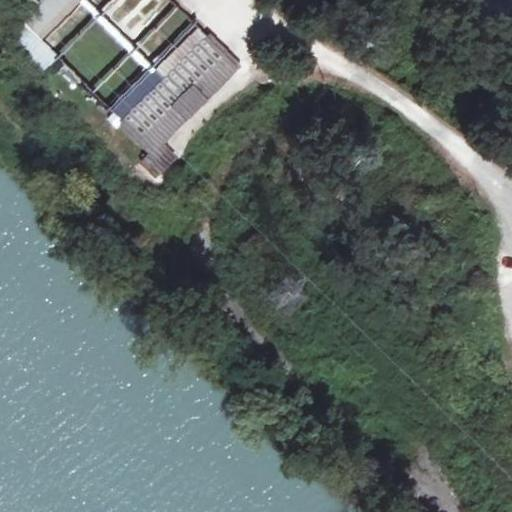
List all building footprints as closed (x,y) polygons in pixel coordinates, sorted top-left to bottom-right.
[(23,26),(38,42),(80,0),(18,0),(30,12),(19,23),(23,26)] [(23,26),(7,42),(40,75),(56,60),(38,42),(23,26)] [(145,158),(152,150),(181,121),(168,108),(183,92),(197,106),(231,71),(200,41),(114,126),(145,158)] [(197,106),(183,92),(168,108),(181,121),(197,106)] [(145,158),(135,168),(151,183),(169,166),(152,150),(145,158)]
